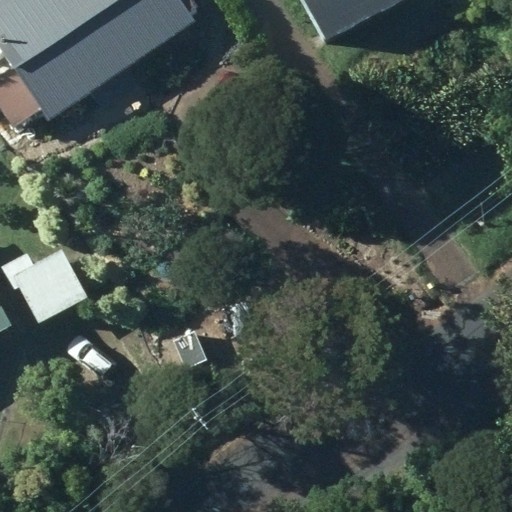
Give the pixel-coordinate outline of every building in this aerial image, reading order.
[(55,119),(200,20),(186,0),(0,0),(0,40),(18,67),(0,79),(0,101),(19,129),(48,109),(55,119)] [(306,0),(329,41),(408,0),(306,0)] [(44,324),(94,296),(67,248),(37,264),(30,252),(5,265),(18,288),(23,286),(44,324)] [(0,333),(16,324),(0,294),(0,333)] [(210,323),(173,339),(201,403),(239,387),(210,323)]
